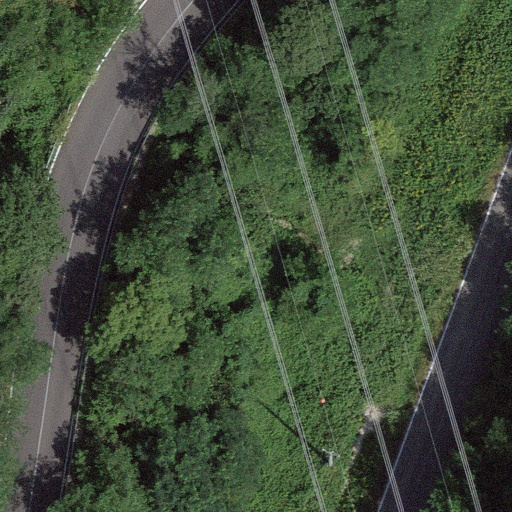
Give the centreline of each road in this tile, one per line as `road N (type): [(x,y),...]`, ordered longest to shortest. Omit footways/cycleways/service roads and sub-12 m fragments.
road 1 (tertiary): [(188,0),(147,45),(85,165),(49,323),(24,511)]
road 2 (secondary): [(384,511),(400,454),(511,215)]
